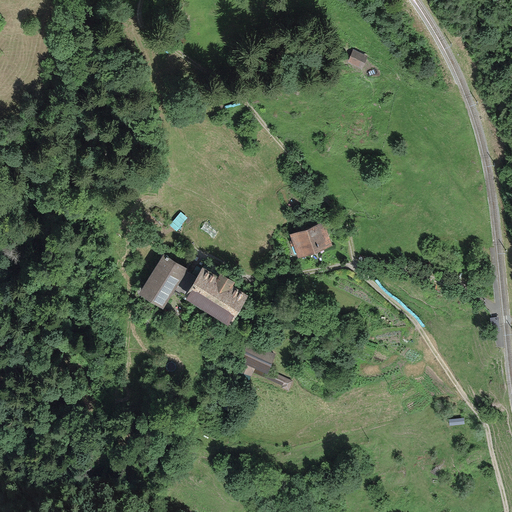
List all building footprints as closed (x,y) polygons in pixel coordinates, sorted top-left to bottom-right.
[(366,56),(353,50),(349,60),(362,66),(366,56)] [(291,231),(298,253),(328,243),(321,221),(291,231)] [(185,265),(165,253),(143,288),(163,301),(185,265)] [(203,265),(188,291),(228,315),(244,289),(230,281),(233,276),(220,269),(217,274),(203,265)] [(498,317),(490,318),(491,333),(500,332),(498,317)] [(251,341),(242,358),(270,371),(278,354),(251,341)] [(289,389),(293,381),(277,373),(273,382),(289,389)]
